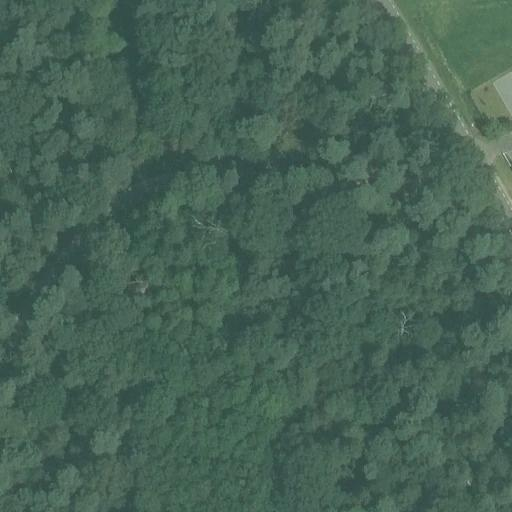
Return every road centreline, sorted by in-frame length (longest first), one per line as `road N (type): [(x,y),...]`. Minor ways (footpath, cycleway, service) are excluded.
road 1 (unclassified): [(0,350),(101,225),(142,196),(170,185),(404,166),(466,142)]
road 2 (unclassified): [(466,142),(383,0)]
